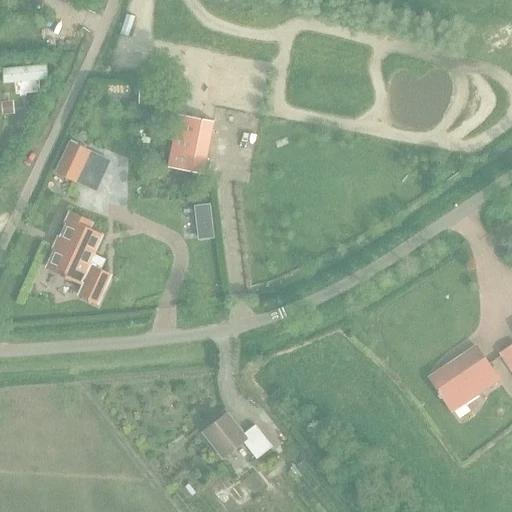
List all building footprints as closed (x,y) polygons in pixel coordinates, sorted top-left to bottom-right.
[(47,79),(46,64),(2,69),(3,83),(47,79)] [(167,167),(202,174),(213,121),(177,114),(167,167)] [(55,171),(74,179),(88,147),(69,140),(55,171)] [(90,221),(92,216),(68,207),(63,219),(65,220),(59,232),(57,231),(51,245),(53,245),(45,264),(80,282),(76,294),(96,303),(111,271),(89,261),(103,230),(90,221)] [(511,345),(498,356),(511,375),(511,345)] [(428,378),(453,412),(481,392),(479,389),(496,377),(473,346),(428,378)] [(254,425),(243,434),(226,413),(201,432),(221,457),(242,441),(255,459),(271,446),(254,425)]
